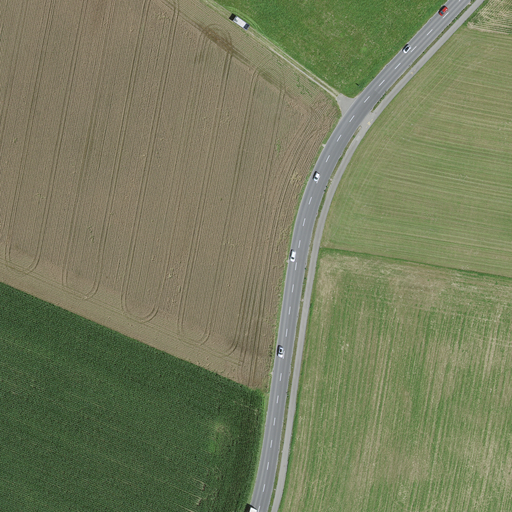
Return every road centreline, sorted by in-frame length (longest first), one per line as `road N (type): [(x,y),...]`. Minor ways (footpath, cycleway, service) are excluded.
road 1 (secondary): [(258,511),(299,244),(319,175),(356,112),(460,0)]
road 2 (track): [(356,112),(203,0)]
